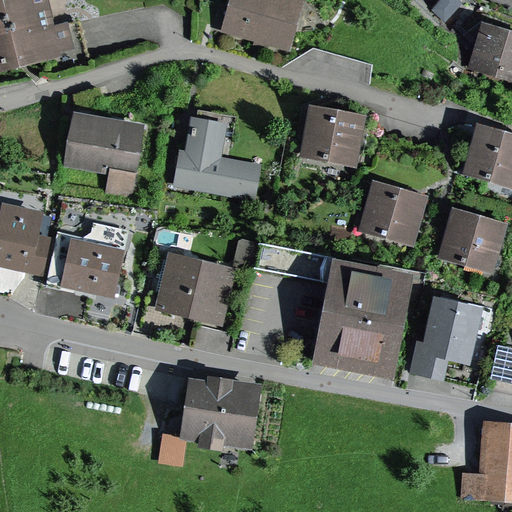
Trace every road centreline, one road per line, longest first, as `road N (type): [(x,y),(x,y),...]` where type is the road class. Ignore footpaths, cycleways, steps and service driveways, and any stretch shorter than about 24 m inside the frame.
road 1 (residential): [(511,413),(10,318)]
road 2 (residential): [(0,102),(178,52),(435,115)]
